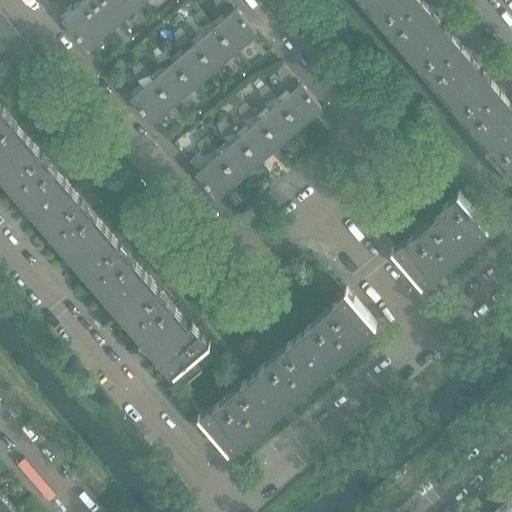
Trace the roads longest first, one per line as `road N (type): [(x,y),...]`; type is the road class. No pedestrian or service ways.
road 1 (residential): [(13,0),(233,259),(305,195)]
road 2 (residential): [(225,506),(0,240)]
road 3 (residential): [(305,195),(379,126),(269,0)]
road 4 (residential): [(424,335),(225,506)]
road 5 (residential): [(424,335),(305,195)]
road 6 (residential): [(0,412),(85,511)]
